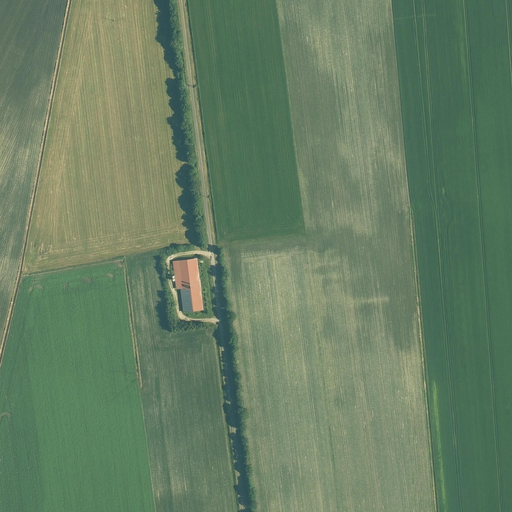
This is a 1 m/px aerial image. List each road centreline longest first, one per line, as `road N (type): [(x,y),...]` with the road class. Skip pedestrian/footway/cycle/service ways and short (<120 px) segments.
road 1 (unclassified): [(181,0),(244,511)]
road 2 (track): [(221,326),(179,316),(166,265),(172,255),(213,257)]
